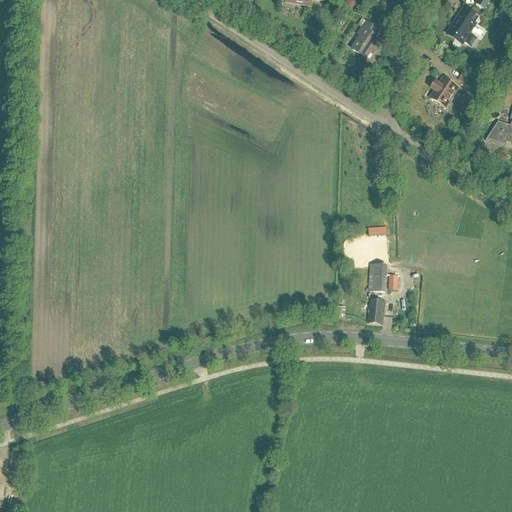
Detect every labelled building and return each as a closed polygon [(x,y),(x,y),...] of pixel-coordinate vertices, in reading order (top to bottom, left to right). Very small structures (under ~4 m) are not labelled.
[(286,0),(286,4),(311,8),(312,1),(325,3),(325,0),(286,0)] [(485,11),(492,1),(490,0),(478,0),(476,5),(485,11)] [(463,47),(464,44),(471,48),(477,39),(470,35),(477,25),(473,23),(477,17),(463,8),(445,36),(463,47)] [(361,37),(352,50),(366,60),(371,53),(374,55),(383,42),(377,37),(381,32),(379,31),(367,23),(365,22),(361,28),(357,34),(361,37)] [(479,94),(483,87),(463,74),(459,81),(479,94)] [(443,80),(439,85),(434,93),(430,99),(444,109),(457,89),(443,80)] [(511,113),(510,120),(511,120),(511,122),(511,127),(498,123),(487,140),(505,146),(506,143),(511,144),(511,113)] [(369,237),(387,237),(387,229),(369,230),(369,237)] [(370,266),(368,293),(385,294),(387,267),(370,266)] [(397,279),(389,279),(388,289),(397,290),(397,279)] [(369,301),(367,325),(382,326),(384,303),(369,301)] [(20,474),(23,457),(16,456),(14,473),(20,474)]
